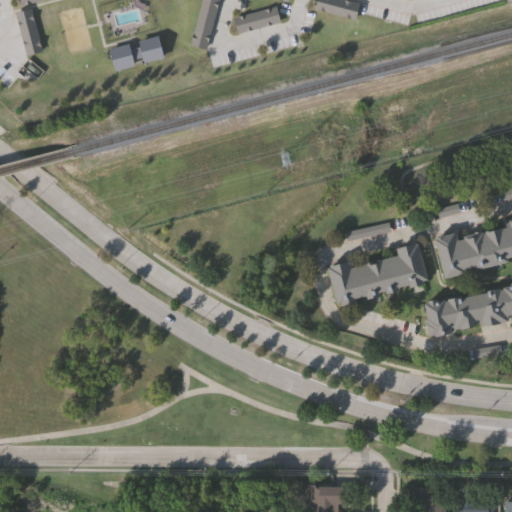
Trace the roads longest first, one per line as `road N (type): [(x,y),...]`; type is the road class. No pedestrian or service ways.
road 1 (secondary): [(511,400),(361,374),(265,339),(107,242),(0,153)]
road 2 (secondary): [(0,191),(117,285),(238,360),(361,408),(471,432)]
road 3 (residential): [(360,461),(0,457)]
